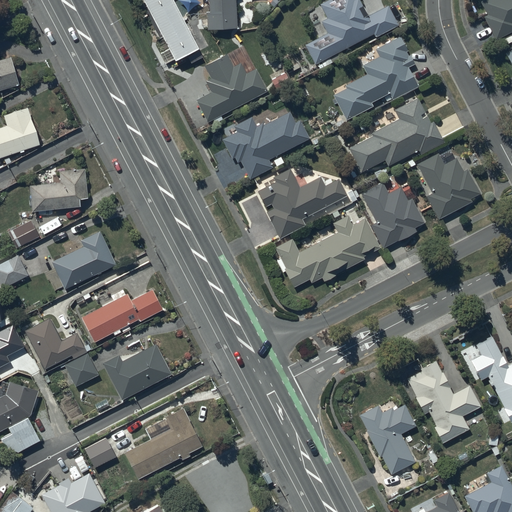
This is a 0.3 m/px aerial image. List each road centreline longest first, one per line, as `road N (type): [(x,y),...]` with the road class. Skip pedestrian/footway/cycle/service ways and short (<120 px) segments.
road 1 (primary): [(67,0),(251,355)]
road 2 (residential): [(251,355),(511,224)]
road 3 (residential): [(511,269),(268,389)]
road 4 (residential): [(511,164),(447,40),(439,0)]
road 5 (primary): [(268,389),(332,511)]
